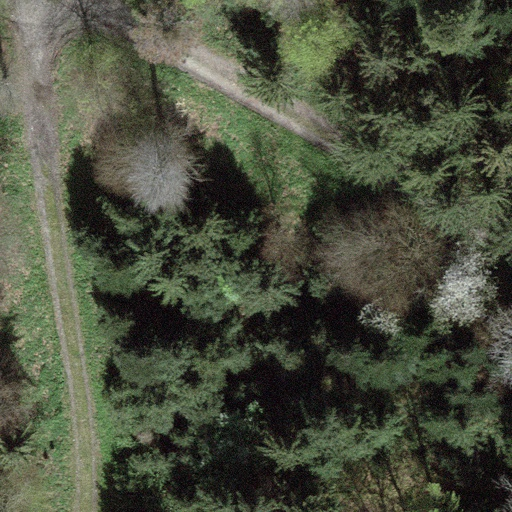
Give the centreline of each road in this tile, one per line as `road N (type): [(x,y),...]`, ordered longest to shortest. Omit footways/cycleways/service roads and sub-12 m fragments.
road 1 (track): [(84,511),(78,357),(49,118),(19,0)]
road 2 (track): [(511,247),(94,0)]
